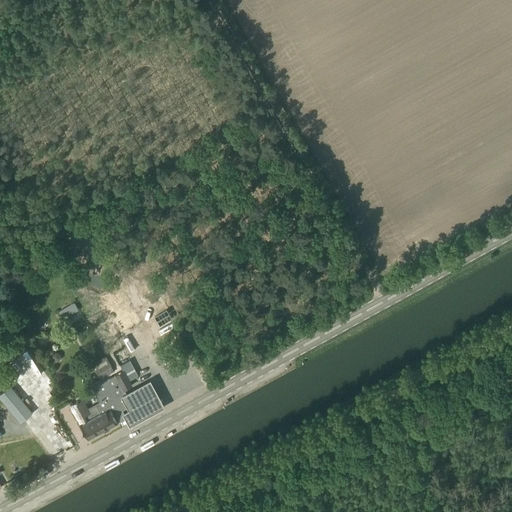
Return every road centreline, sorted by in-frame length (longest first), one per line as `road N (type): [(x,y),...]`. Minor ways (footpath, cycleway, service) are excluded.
road 1 (secondary): [(0,510),(511,230)]
road 2 (track): [(175,511),(511,325)]
road 3 (track): [(383,300),(208,0)]
